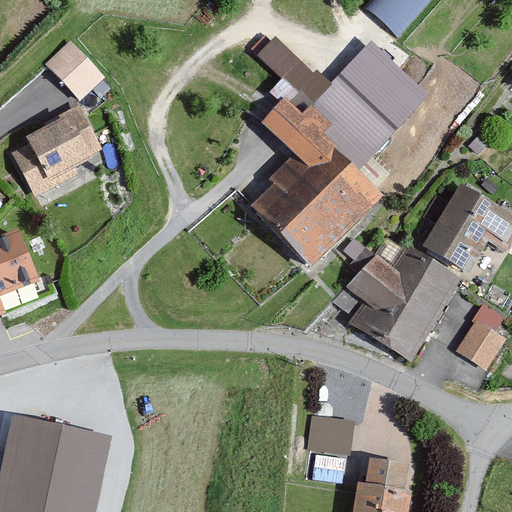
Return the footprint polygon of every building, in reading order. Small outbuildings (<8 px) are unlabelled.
[(372,0),(369,4),(399,32),(428,0),(372,0)] [(295,116),(278,99),(254,123),(305,173),(258,221),(305,267),(373,197),(352,176),(427,99),(367,41),(295,116)] [(70,43),(46,66),(79,101),(103,79),(70,43)] [(63,121),(9,148),(34,195),(87,167),(63,121)] [(511,213),(456,184),(420,253),(463,276),(481,243),(505,256),(511,242),(511,213)] [(0,317),(2,317),(0,312),(0,292),(29,281),(12,238),(0,243),(0,317)] [(394,262),(373,249),(348,289),(376,306),(363,328),(415,361),(463,276),(420,253),(405,244),(394,262)] [(507,341),(476,322),(454,356),(485,375),(507,341)] [(97,511),(114,432),(13,410),(0,470),(0,511),(97,511)] [(354,425),(317,420),(312,453),(349,458),(354,425)] [(403,469),(366,464),(363,486),(356,485),(352,511),(406,511),(409,493),(400,492),(403,469)]
